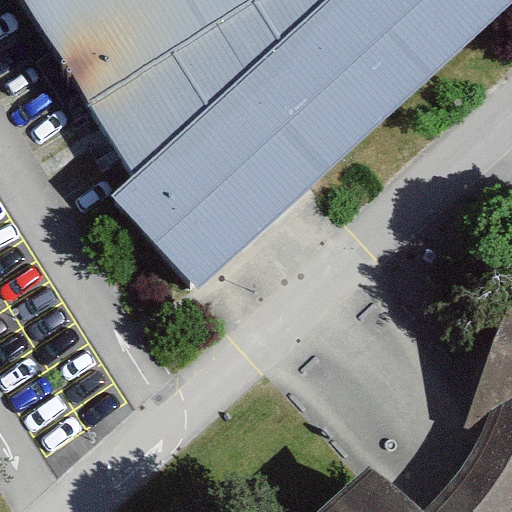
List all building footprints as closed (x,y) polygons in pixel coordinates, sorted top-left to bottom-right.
[(22,0),(101,122),(294,0),(22,0)] [(357,0),(294,0),(101,122),(143,193),(357,0)] [(511,0),(357,0),(143,193),(126,209),(217,309),(511,41),(511,0)] [(511,344),(480,431),(505,440),(511,442),(511,344)] [(511,511),(511,442),(505,440),(496,467),(474,494),(452,511),(511,511)] [(416,511),(389,482),(355,511),(416,511)]
